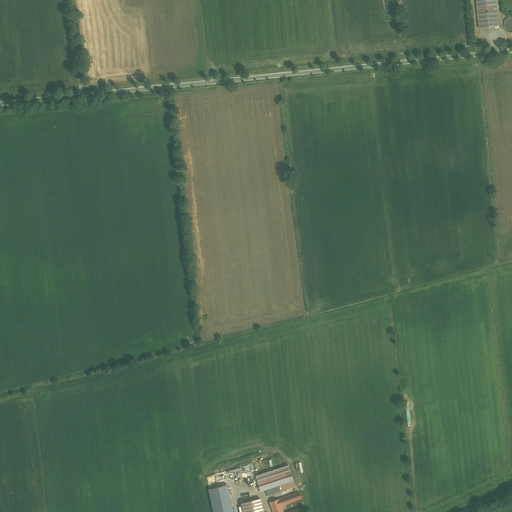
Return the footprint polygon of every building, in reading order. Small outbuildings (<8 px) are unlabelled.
[(476,0),(479,28),(499,26),(496,0),(476,0)] [(286,479),(283,467),(255,476),(260,491),(280,485),(280,486),(282,492),(290,489),(286,479)] [(286,479),(290,489),(302,485),(298,475),(286,479)] [(213,511),(234,511),(228,481),(227,481),(228,484),(209,488),(213,511)] [(280,486),(265,491),(268,497),(282,492),(280,486)] [(299,492),(270,502),(273,511),(283,511),(282,509),(281,506),(285,504),(301,498),(299,492)] [(263,511),(261,499),(248,502),(250,511),(263,511)]
